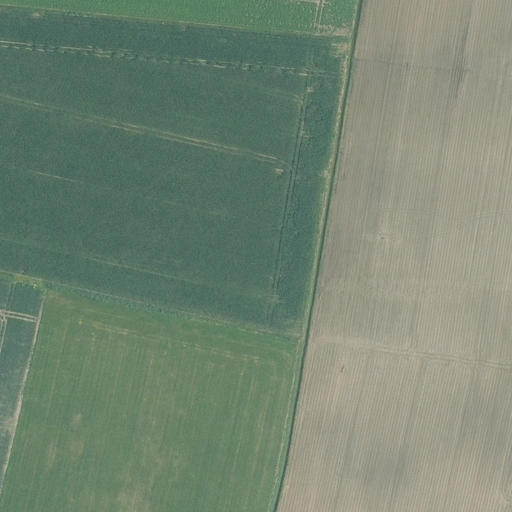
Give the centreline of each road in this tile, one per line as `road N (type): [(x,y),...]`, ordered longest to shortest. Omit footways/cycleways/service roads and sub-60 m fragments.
road 1 (residential): [(38,400),(251,451),(236,511)]
road 2 (residential): [(20,480),(151,511)]
